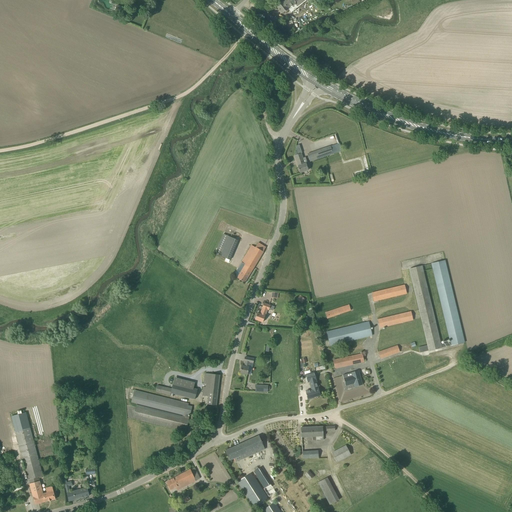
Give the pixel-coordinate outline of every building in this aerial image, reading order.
[(284,0),(283,2),(282,1),(276,6),(282,14),(288,9),(299,0),(284,0)] [(122,15),(124,9),(117,6),(115,13),(122,15)] [(328,152),(326,148),(308,154),(309,159),(328,152)] [(305,157),(302,158),(301,153),(295,155),(298,166),(300,173),(308,170),(306,163),(307,163),(305,157)] [(234,274),(238,277),(237,278),(245,283),(263,252),(266,247),(258,243),(256,247),(252,245),(241,262),(245,265),(241,271),(238,269),(234,274)] [(216,250),(215,254),(220,256),(226,258),(230,260),(231,256),(216,250)] [(442,348),(451,345),(451,346),(464,343),(445,261),(432,264),(433,269),(450,342),(441,344),(423,271),(422,266),(409,269),(427,345),(419,347),(420,353),(422,352),(429,351),(442,348)] [(406,294),(404,285),(372,293),(374,301),(406,294)] [(300,295),(297,299),(302,303),(305,299),(300,295)] [(274,307),(270,305),(264,303),(262,308),(260,314),(257,313),(256,316),(255,316),(254,318),(255,319),(263,322),(265,316),(268,317),(271,310),(273,311),(274,307)] [(349,305),(330,311),(325,313),(327,318),(351,310),(349,305)] [(413,320),(411,312),(378,320),(380,328),(413,320)] [(303,322),(298,333),(302,335),(307,324),(303,322)] [(369,322),(326,332),(329,346),(372,335),(369,322)] [(299,349),(311,349),(311,341),(299,341),(299,349)] [(380,359),(400,352),(398,346),(378,353),(380,359)] [(333,360),(335,368),(364,362),(362,354),(333,360)] [(249,367),(250,362),(254,363),(255,359),(245,357),(244,361),(245,362),(244,366),(242,366),(240,373),(247,375),(249,367)] [(358,371),(343,375),(344,381),(345,382),(346,386),(352,384),(352,383),(354,382),(355,387),(362,385),(358,371)] [(220,375),(205,373),(203,384),(206,384),(206,387),(203,387),(202,396),(208,396),(207,404),(216,405),(220,375)] [(306,395),(308,399),(312,398),(312,397),(320,395),(318,388),(316,380),(315,373),(306,375),(308,382),(310,382),(312,390),(306,391),(306,395)] [(171,389),(161,387),(157,385),(155,391),(160,393),(173,396),(173,394),(195,399),(197,389),(193,388),(195,382),(174,377),(171,389)] [(188,406),(188,404),(134,390),(131,402),(183,415),(183,416),(136,405),(133,418),(185,431),(189,417),(187,416),(188,414),(190,415),(192,407),(188,406)] [(43,476),(30,428),(26,412),(11,416),(33,497),(35,504),(55,499),(53,491),(52,486),(46,488),(47,493),(43,494),(38,477),(43,476)] [(335,426),(301,428),(301,437),(312,437),(312,441),(324,440),(323,431),(335,431),(335,426)] [(259,436),(225,451),(229,460),(240,456),(241,460),(265,449),(259,436)] [(337,462),(351,455),(346,446),(332,453),(337,462)] [(0,494),(3,505),(26,499),(15,458),(0,462),(0,494)] [(200,479),(194,467),(166,482),(170,490),(176,487),(178,490),(200,479)] [(304,475),(309,481),(314,477),(308,471),(304,475)] [(255,478),(253,478),(251,473),(239,481),(240,483),(238,484),(254,508),(256,507),(267,500),(268,499),(255,478)] [(326,477),(317,481),(329,504),(337,500),(326,477)] [(69,501),(89,496),(87,488),(70,492),(68,486),(72,485),(71,482),(65,483),(67,493),(69,501)] [(264,489),(263,489),(268,497),(275,492),(270,485),(264,489)] [(206,509),(207,511),(212,511),(221,508),(218,503),(206,509)] [(283,511),(278,505),(277,506),(275,503),(263,510),(262,511),(283,511)]
